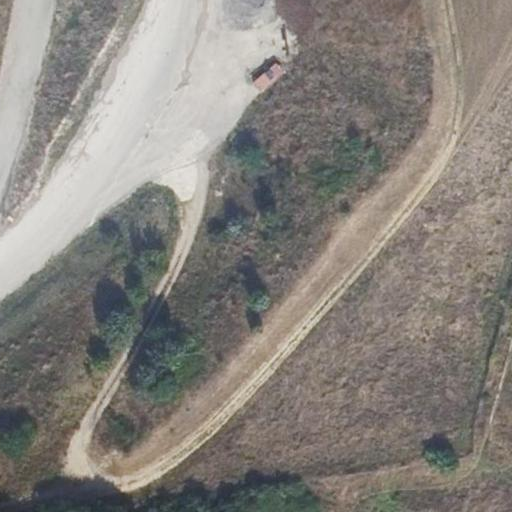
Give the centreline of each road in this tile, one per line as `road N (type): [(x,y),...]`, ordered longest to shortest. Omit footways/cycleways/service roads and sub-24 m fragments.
road 1 (track): [(0,486),(39,458),(71,454),(108,474),(144,477),(180,451),(511,87)]
road 2 (track): [(62,226),(143,166),(186,168),(195,186),(191,214),(71,454)]
road 3 (track): [(0,272),(62,226),(177,91),(200,0)]
